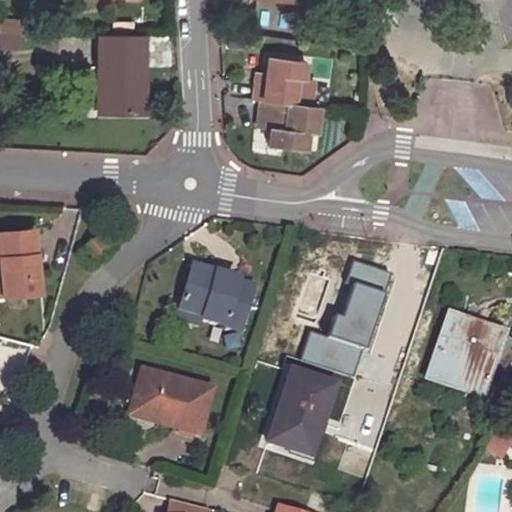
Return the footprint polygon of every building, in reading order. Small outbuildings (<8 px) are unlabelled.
[(18,21),(0,21),(0,35),(18,35),(18,21)] [(18,35),(0,35),(0,47),(18,47),(18,35)] [(144,36),(99,36),(99,67),(108,68),(108,113),(144,113),(146,70),(143,71),(144,36)] [(265,83),(255,82),(253,100),(260,100),(258,117),(271,119),(270,130),(268,145),(303,149),(305,133),(312,133),(316,108),(308,106),(311,80),(301,78),(303,62),(269,58),(266,74),(265,83)] [(108,68),(99,67),(98,113),(108,113),(108,68)] [(257,73),(255,82),(265,83),(266,74),(257,73)] [(257,128),(270,130),(271,119),(258,117),(257,128)] [(0,294),(37,291),(31,229),(0,232),(0,294)] [(109,249),(96,235),(84,245),(96,260),(109,249)] [(226,309),(241,314),(250,287),(233,282),(234,278),(190,265),(177,306),(199,312),(198,317),(221,325),(226,309)] [(196,323),(198,317),(199,312),(177,306),(174,316),(196,323)] [(237,329),(241,314),(226,309),(221,325),(237,329)] [(461,328),(463,321),(446,315),(425,378),(479,396),(486,376),(480,374),(492,338),(461,328)] [(500,334),(463,321),(461,328),(492,338),(480,374),(486,376),(500,334)] [(160,417),(158,423),(196,434),(209,391),(140,370),(129,409),(160,417)] [(333,386),(289,371),(264,442),(302,455),(312,423),(320,426),(333,386)] [(127,415),(158,423),(160,417),(129,409),(127,415)] [(309,458),(320,426),(312,423),(302,455),(309,458)] [(511,436),(511,430),(503,423),(485,449),(497,457),(511,436)] [(169,500),(165,511),(206,511),(207,510),(169,500)]
